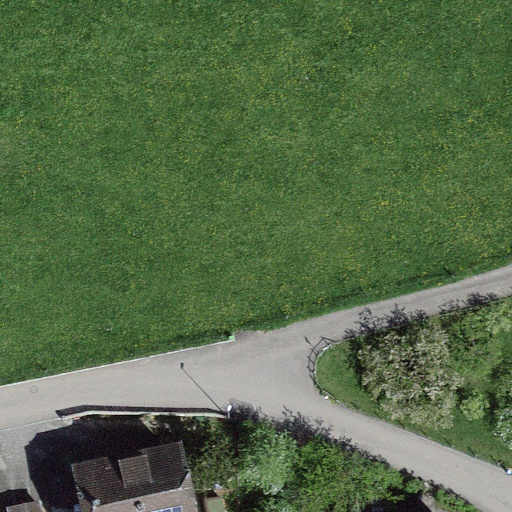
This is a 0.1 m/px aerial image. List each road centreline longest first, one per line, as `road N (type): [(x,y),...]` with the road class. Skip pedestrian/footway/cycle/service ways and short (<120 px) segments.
road 1 (residential): [(234,386),(304,407),(511,495)]
road 2 (residential): [(511,286),(301,342),(234,386)]
road 3 (residential): [(0,408),(84,389),(234,386)]
